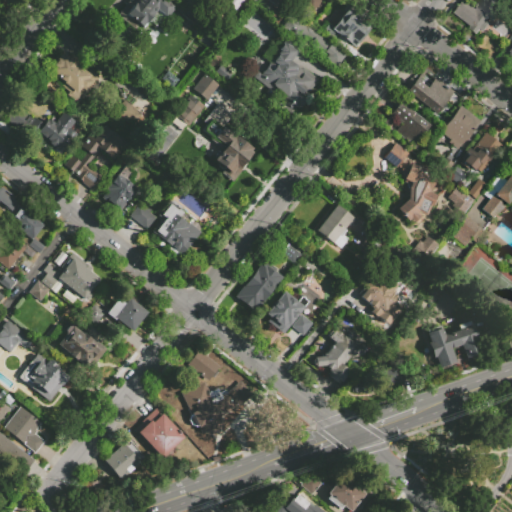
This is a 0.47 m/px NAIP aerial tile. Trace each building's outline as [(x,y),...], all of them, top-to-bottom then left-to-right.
[(117,15),(128,0),(165,0),(172,5),(171,8),(171,10),(167,15),(165,15),(157,9),(142,28),(138,25),(135,29),(117,15)] [(322,0),(325,2),(314,15),(311,12),(307,18),(292,5),(296,0),(322,0)] [(451,13),(461,0),(473,9),(480,0),(505,0),(504,2),(501,0),(499,3),(502,5),(496,13),(493,10),(491,12),(494,14),(489,21),(486,18),(484,20),(488,23),(481,31),(478,29),(474,34),(463,25),(465,23),(451,13)] [(353,47),(345,41),(342,45),(335,40),(338,35),(334,31),(331,35),(323,28),(330,19),(335,23),(351,4),(363,14),(361,17),(371,25),(353,47)] [(276,26),(280,22),(275,18),(283,9),(303,25),(304,23),(319,34),(311,44),(310,43),(305,50),(295,42),(296,41),(291,37),(290,37),(276,26)] [(276,38),(262,56),(258,53),(255,57),(241,46),(240,48),(229,40),(236,31),(232,28),(238,21),(236,19),(241,11),(259,25),(256,28),(262,32),(264,29),(276,38)] [(213,21),(225,31),(207,54),(200,50),(205,44),(199,39),(213,21)] [(302,67),(317,79),(305,94),(308,96),(299,108),(298,106),(297,108),(296,107),(290,114),(276,102),(281,95),(277,92),(271,98),(264,92),(267,89),(253,78),(284,40),(298,52),(291,61),(300,69),(302,67)] [(320,48),(326,41),(344,55),(335,66),(324,57),(327,54),(320,48)] [(72,54),(82,61),(78,66),(86,72),(88,69),(98,77),(85,95),(84,94),(77,103),(66,95),(68,92),(60,86),(62,83),(46,70),(52,62),(53,63),(62,52),(69,58),(72,54)] [(231,73),(226,81),(214,72),(219,65),(231,73)] [(407,92),(424,69),(453,92),(436,114),(407,92)] [(191,89),(204,72),(218,84),(205,100),(191,89)] [(173,115),(189,95),(203,106),(187,126),(173,115)] [(132,126),(113,112),(122,99),(141,114),(132,126)] [(292,120),(281,134),(258,115),(262,110),(257,107),(263,100),(268,104),(270,102),(292,120)] [(413,145),(389,126),(391,123),(386,119),(400,102),(429,124),(413,145)] [(206,117),(217,103),(232,114),(224,124),(252,146),(250,150),(251,151),(244,161),(246,163),(232,181),(210,163),(221,149),(198,131),(208,118),(206,117)] [(457,148),(449,142),(450,140),(440,131),(460,105),(479,120),(457,148)] [(23,111),(11,106),(4,125),(16,130),(23,111)] [(80,129),(59,155),(48,147),(50,145),(35,133),(45,120),(47,121),(51,116),(56,120),(62,112),(68,117),(70,115),(81,123),(78,127),(80,129)] [(103,125),(120,138),(118,140),(123,144),(111,159),(98,149),(85,165),(101,177),(90,190),(73,176),(75,174),(63,164),(71,154),(79,161),(86,152),(78,146),(87,134),(92,138),(103,125)] [(122,139),(129,131),(138,138),(131,146),(122,139)] [(485,132),(503,147),(492,161),(490,159),(480,173),(475,169),(473,171),(469,168),(468,170),(459,162),(462,159),(459,157),(468,146),(472,149),(485,132)] [(159,188),(142,174),(149,167),(146,165),(166,141),(176,149),(170,156),(175,160),(173,163),(177,167),(159,188)] [(383,157),(395,143),(407,153),(396,167),(383,157)] [(453,164),(445,175),(437,169),(446,158),(453,164)] [(409,198),(399,168),(411,164),(417,166),(418,165),(430,171),(429,172),(437,175),(429,192),(436,195),(430,207),(428,206),(425,215),(418,212),(416,213),(419,217),(413,222),(410,219),(408,221),(397,209),(409,198)] [(458,185),(450,178),(451,177),(449,174),(455,166),(466,175),(458,185)] [(511,170),(511,201),(510,200),(495,219),(481,208),(488,199),(482,194),(498,175),(504,180),(511,170)] [(105,187),(116,173),(132,186),(134,192),(118,212),(100,197),(107,189),(105,187)] [(466,193),(478,179),(486,185),(474,199),(466,193)] [(0,186),(14,196),(12,199),(16,201),(4,218),(0,215),(0,186)] [(472,201),(461,214),(451,205),(452,203),(447,198),(456,187),(472,201)] [(157,215),(168,200),(182,212),(179,215),(199,231),(179,256),(150,232),(161,218),(157,215)] [(128,216),(140,202),(151,211),(149,213),(155,218),(145,229),(128,216)] [(314,231),(335,205),(354,219),(349,226),(346,224),(343,228),(346,230),(342,235),(347,238),(339,248),(332,242),(331,244),(314,231)] [(12,226),(16,220),(11,217),(18,207),(41,224),(30,240),(12,226)] [(484,231),(475,242),(469,238),(463,245),(447,233),(462,214),(484,231)] [(410,250),(418,240),(421,242),(426,235),(437,244),(424,261),(410,250)] [(23,245),(24,244),(34,252),(30,258),(21,251),(7,269),(0,263),(0,249),(11,236),(23,245)] [(43,246),(38,253),(27,245),(33,239),(43,246)] [(293,263),(280,253),(287,244),(300,254),(293,263)] [(385,253),(373,268),(362,260),(374,244),(385,253)] [(341,290),(330,306),(311,293),(314,289),(300,279),(304,274),(300,271),(311,255),(322,263),(325,259),(338,267),(334,273),(333,274),(338,277),(335,282),(343,287),(341,290)] [(71,257),(99,279),(83,299),(56,278),(71,257)] [(254,313),(234,297),(262,262),(267,266),(268,264),(275,269),(274,271),(282,278),(254,313)] [(45,274),(42,271),(47,264),(59,273),(54,279),(55,281),(49,289),(39,281),(45,274)] [(358,293),(377,269),(398,285),(392,293),(393,295),(395,294),(396,302),(402,307),(394,316),(391,313),(382,324),(369,313),(373,308),(359,297),(360,295),(358,293)] [(0,278),(3,275),(14,283),(9,291),(0,284),(0,278)] [(27,292),(36,281),(48,290),(39,301),(27,292)] [(447,288),(433,306),(424,299),(438,281),(447,288)] [(300,296),(307,301),(282,334),(265,321),(269,317),(264,313),(282,291),(295,302),(300,296)] [(128,297),(147,312),(131,332),(105,313),(108,309),(117,297),(123,302),(128,297)] [(108,309),(105,313),(102,317),(111,323),(98,340),(71,319),(86,299),(92,304),(96,300),(108,309)] [(59,304),(70,313),(65,320),(53,311),(59,304)] [(311,323),(302,336),(291,327),(300,315),(311,323)] [(18,341),(9,352),(0,344),(0,327),(6,320),(32,340),(26,348),(18,341)] [(480,352),(465,357),(461,344),(450,347),(455,362),(438,367),(435,357),(432,358),(427,342),(429,341),(425,329),(439,325),(442,334),(458,329),(456,325),(470,320),(471,324),(472,323),(474,329),(477,329),(481,341),(477,343),(480,352)] [(105,348),(88,370),(66,353),(55,345),(64,333),(64,329),(67,326),(71,325),(82,333),(83,331),(105,348)] [(348,357),(343,364),(350,370),(340,384),(325,373),(327,370),(324,367),(314,367),(313,357),(322,356),(322,353),(325,353),(333,343),(325,336),(332,327),(354,344),(363,342),(364,355),(348,357)] [(199,349),(221,367),(209,382),(186,364),(199,349)] [(63,373),(60,377),(65,380),(48,401),(18,377),(37,353),(46,359),(47,358),(56,365),(55,366),(63,373)] [(404,384),(397,387),(396,385),(357,400),(352,387),(360,384),(359,381),(374,375),(372,369),(383,365),(385,370),(392,367),(394,372),(399,370),(404,384)] [(191,415),(181,393),(204,382),(208,391),(224,383),(234,374),(253,395),(237,408),(221,416),(223,421),(217,424),(220,430),(210,436),(207,429),(200,433),(197,426),(195,426),(192,426),(190,424),(189,422),(188,420),(189,417),(190,415),(191,415)] [(140,421),(156,406),(185,435),(161,457),(134,430),(142,422),(140,421)] [(35,434),(43,441),(35,452),(3,427),(19,407),(41,423),(35,430),(37,431),(35,434)] [(0,433),(24,454),(8,474),(0,467),(0,433)] [(102,460),(127,440),(143,459),(118,480),(109,468),(106,469),(101,463),(103,461),(102,460)] [(186,440),(197,451),(189,459),(178,448),(186,440)] [(327,493),(345,471),(371,492),(361,505),(357,502),(350,511),(343,506),(340,510),(326,498),(329,495),(327,493)] [(319,485),(310,494),(300,484),(309,475),(319,485)] [(324,511),(273,511),(272,501),(291,498),(292,499),(296,494),(307,503),(308,502),(313,506),(314,504),(324,511)] [(243,511),(252,501),(264,511),(243,511)]
